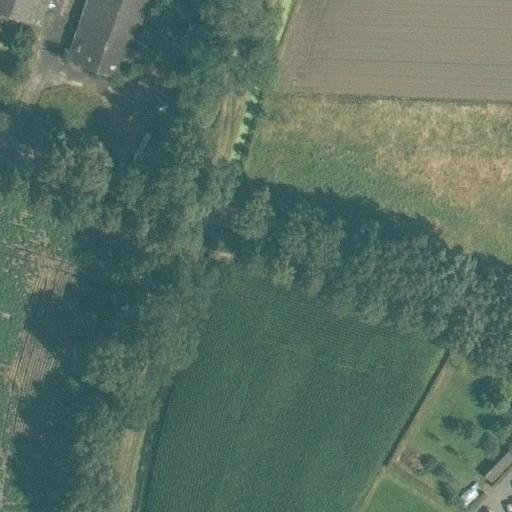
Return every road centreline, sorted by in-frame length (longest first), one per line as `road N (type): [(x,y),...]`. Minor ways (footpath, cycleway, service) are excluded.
road 1 (unclassified): [(511,325),(402,272),(0,153)]
road 2 (track): [(248,0),(206,114),(204,209),(142,411),(123,511)]
